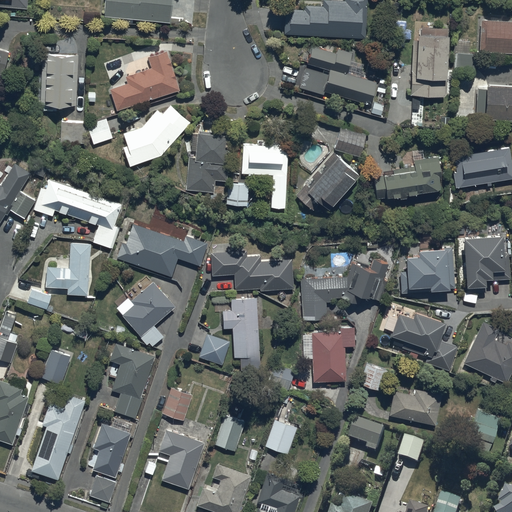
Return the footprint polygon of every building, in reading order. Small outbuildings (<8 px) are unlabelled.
[(103,0),(102,13),(169,19),(170,0),(103,0)] [(284,7),(283,32),(364,37),(366,0),(322,0),(322,4),(304,3),(303,8),(284,7)] [(480,24),(478,49),(511,50),(511,18),(506,19),(506,16),(479,15),(478,24),(480,24)] [(416,38),(412,38),(410,93),(443,94),(444,75),(446,75),(448,25),(421,24),(421,30),(417,30),(416,38)] [(43,51),(42,51),(39,101),(75,103),(78,52),(65,52),(66,45),(43,44),(43,51)] [(323,93),(324,89),(369,102),(376,80),(344,71),(351,50),(336,46),(335,52),(311,44),(306,61),(328,67),(326,72),(304,66),(299,85),(323,93)] [(127,80),(108,87),(116,109),(179,87),(166,49),(148,55),(151,66),(126,75),(127,80)] [(476,52),(455,51),(455,68),(475,69),(476,52)] [(511,82),(484,82),(484,87),(476,86),(475,115),(511,116),(511,82)] [(129,164),(159,153),(188,121),(169,103),(161,112),(156,108),(141,125),(123,131),(127,143),(123,144),(129,164)] [(75,108),(58,108),(57,116),(75,117),(75,108)] [(111,136),(105,117),(86,123),(93,143),(111,136)] [(86,120),(60,119),(60,140),(85,141),(86,120)] [(339,124),(332,147),(359,154),(365,132),(339,124)] [(193,157),(187,156),(184,188),(213,190),(214,178),(224,179),(228,133),(196,130),(196,131),(191,131),(190,147),(194,148),(193,157)] [(287,143),(242,142),(241,171),(272,173),(270,205),(285,206),(287,143)] [(452,171),(455,185),(486,180),(486,183),(490,183),(490,180),(511,176),(511,166),(509,145),(453,154),(456,170),(452,171)] [(413,164),(382,169),(382,172),(373,174),(376,196),(398,193),(399,196),(408,195),(407,192),(440,187),(438,173),(441,172),(438,155),(423,157),(422,148),(411,149),(413,164)] [(328,207),(350,178),(353,180),(360,171),(332,150),(323,161),(325,163),(319,170),(317,168),(311,176),(312,177),(307,184),(304,182),(295,194),(314,208),(320,200),(328,207)] [(47,164),(38,159),(32,171),(42,176),(46,167),(51,170),(54,164),(48,161),(47,164)] [(0,218),(4,211),(6,212),(9,207),(24,216),(34,199),(18,189),(30,170),(14,161),(1,183),(0,182),(0,218)] [(121,203),(48,176),(44,188),(40,186),(33,206),(52,213),(54,207),(98,223),(92,239),(112,247),(119,226),(113,224),(121,203)] [(248,181),(224,180),(223,203),(247,204),(248,181)] [(183,239),(132,220),(124,241),(120,240),(115,254),(171,275),(178,256),(199,263),(207,241),(185,233),(183,239)] [(503,237),(464,239),(467,289),(487,288),(487,281),(511,280),(509,253),(504,253),(503,237)] [(87,293),(89,241),(68,241),(67,265),(46,264),(45,284),(67,285),(66,292),(87,293)] [(408,272),(400,272),(401,294),(451,291),(451,288),(455,288),(453,248),(445,249),(445,251),(420,252),(420,258),(407,259),(408,272)] [(212,255),(213,277),(235,276),(236,292),(261,290),(262,293),(295,291),(293,262),(262,264),(262,258),(248,259),(247,253),(212,255)] [(374,260),(370,270),(353,264),(347,277),(325,279),(301,280),(302,301),(304,322),(328,320),(326,303),(332,303),(332,300),(342,298),(360,305),(362,298),(372,302),(373,299),(381,302),(388,282),(383,280),(389,265),(374,260)] [(174,304),(152,279),(130,298),(133,302),(121,313),(140,334),(139,335),(146,343),(149,340),(152,344),(163,334),(153,323),(174,304)] [(50,295),(31,287),(26,300),(46,307),(50,295)] [(262,376),(258,300),(232,301),(233,313),(234,331),(236,377),(262,376)] [(15,313),(5,309),(0,324),(0,357),(10,361),(17,341),(14,340),(17,333),(9,331),(15,313)] [(393,312),(386,332),(392,335),(391,337),(399,340),(395,351),(408,356),(409,353),(425,359),(426,357),(432,359),(429,367),(450,374),(458,350),(440,343),(447,325),(415,314),(413,320),(393,312)] [(225,331),(234,331),(233,313),(224,313),(225,331)] [(500,329),(483,321),(464,363),(492,376),(490,381),(496,383),(497,379),(507,384),(511,373),(511,343),(508,342),(507,345),(495,340),(500,329)] [(347,381),(345,347),(355,347),(354,328),(341,328),(341,331),(312,332),(314,382),(347,381)] [(231,343),(207,335),(199,358),(224,366),(231,343)] [(140,394),(153,355),(153,354),(114,341),(109,359),(119,362),(118,368),(112,366),(110,373),(115,374),(110,388),(119,391),(113,408),(135,416),(142,395),(140,394)] [(60,381),(69,354),(49,347),(40,375),(60,381)] [(294,368),(272,361),(266,381),(288,388),(294,368)] [(388,372),(367,365),(360,384),(381,392),(388,372)] [(17,426),(28,394),(19,391),(21,385),(0,378),(0,438),(11,442),(15,432),(19,433),(21,428),(17,426)] [(172,389),(163,416),(184,423),(193,396),(172,389)] [(417,390),(415,396),(395,392),(390,418),(435,427),(441,402),(442,396),(417,390)] [(63,404),(49,399),(41,422),(46,424),(30,468),(56,477),(66,451),(69,452),(74,440),(70,439),(84,398),(67,392),(63,404)] [(499,416),(478,409),(465,443),(487,451),(499,416)] [(348,436),(367,443),(366,446),(375,450),(384,426),(355,415),(348,436)] [(217,447),(237,453),(246,424),(226,418),(217,447)] [(119,461),(129,431),(100,421),(92,445),(98,447),(96,454),(92,453),(88,463),(92,464),(91,467),(114,475),(117,468),(121,470),(124,463),(119,461)] [(289,455),(297,430),(275,422),(267,448),(289,455)] [(189,492),(206,446),(180,436),(167,431),(159,453),(172,458),(163,483),(189,492)] [(425,440),(405,434),(398,453),(419,460),(425,440)] [(205,511),(240,511),(252,478),(227,470),(218,467),(214,479),(223,482),(219,494),(204,489),(198,509),(205,511)] [(116,479),(96,473),(89,493),(109,500),(116,479)] [(296,511),(301,499),(282,492),(286,480),(268,474),(258,505),(277,511),(276,511),(259,511),(258,511),(296,511)] [(501,490),(498,499),(500,500),(500,503),(493,506),(496,511),(511,511),(511,484),(506,483),(503,491),(501,490)] [(455,511),(460,496),(441,489),(433,511),(455,511)] [(368,511),(372,501),(343,492),(339,504),(331,501),(327,511),(368,511)] [(426,511),(429,505),(410,499),(405,511),(426,511)]
